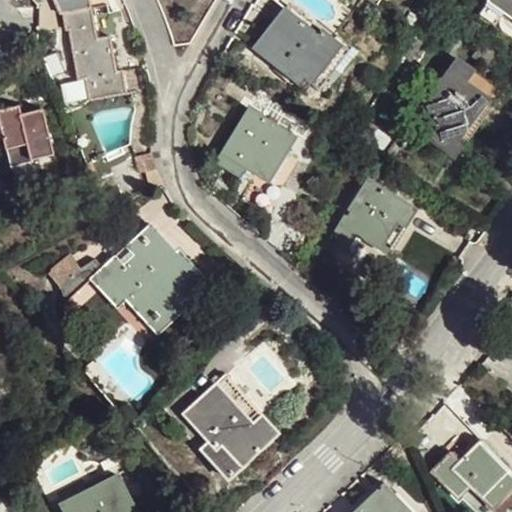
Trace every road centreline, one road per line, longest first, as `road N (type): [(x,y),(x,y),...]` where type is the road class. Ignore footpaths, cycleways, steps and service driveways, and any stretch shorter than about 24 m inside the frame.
road 1 (residential): [(400,384),(192,194),(168,142),(180,101)]
road 2 (residential): [(511,239),(400,384)]
road 3 (residential): [(400,384),(277,511)]
